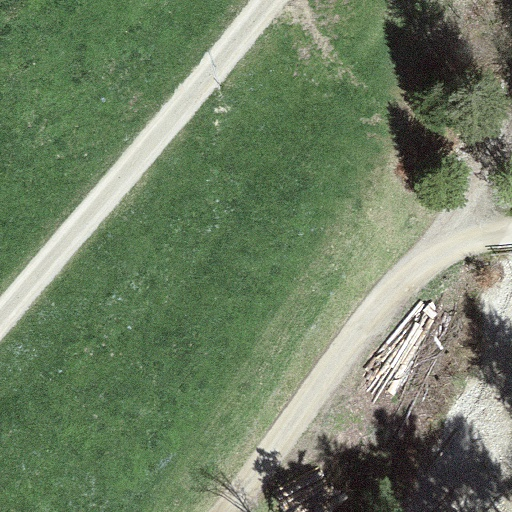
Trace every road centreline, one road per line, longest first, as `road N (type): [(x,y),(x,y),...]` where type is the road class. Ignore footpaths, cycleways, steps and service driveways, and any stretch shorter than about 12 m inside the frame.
road 1 (track): [(0,321),(268,0)]
road 2 (track): [(511,215),(487,215),(431,245),(235,511)]
